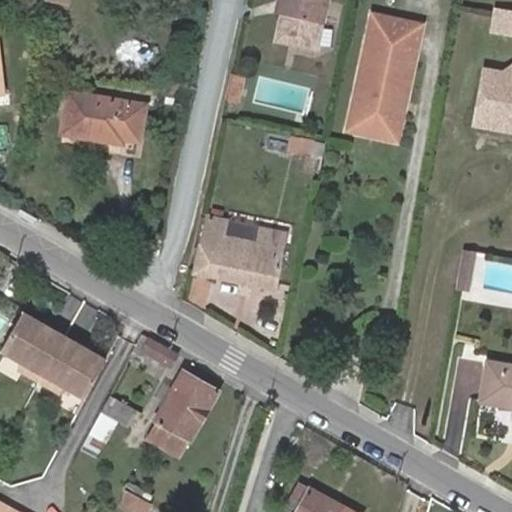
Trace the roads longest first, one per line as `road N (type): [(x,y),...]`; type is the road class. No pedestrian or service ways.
road 1 (residential): [(503,511),(163,316)]
road 2 (residential): [(231,0),(163,316)]
road 3 (residential): [(163,316),(0,226)]
